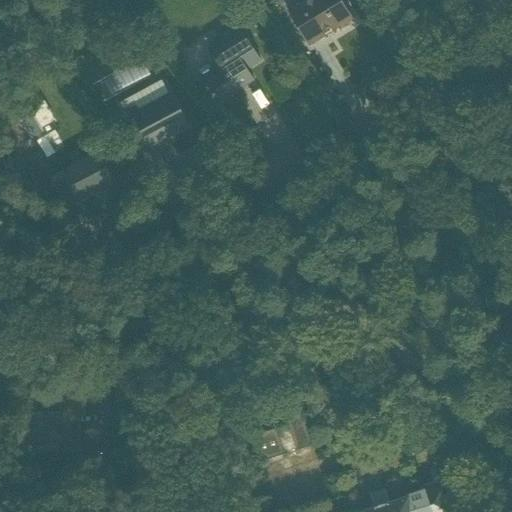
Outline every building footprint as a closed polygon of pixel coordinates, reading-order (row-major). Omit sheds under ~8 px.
[(308,47),(352,20),(340,0),(307,0),(287,12),(308,47)] [(257,80),(243,59),(255,50),(237,24),(203,47),(219,70),(202,82),(218,106),(257,80)] [(117,104),(143,151),(188,126),(162,79),(117,104)] [(43,161),(66,149),(45,109),(21,121),(43,161)] [(66,201),(111,174),(92,143),(47,169),(66,201)] [(31,451),(65,451),(65,412),(31,412),(31,451)] [(454,511),(444,478),(334,511),(454,511)]
